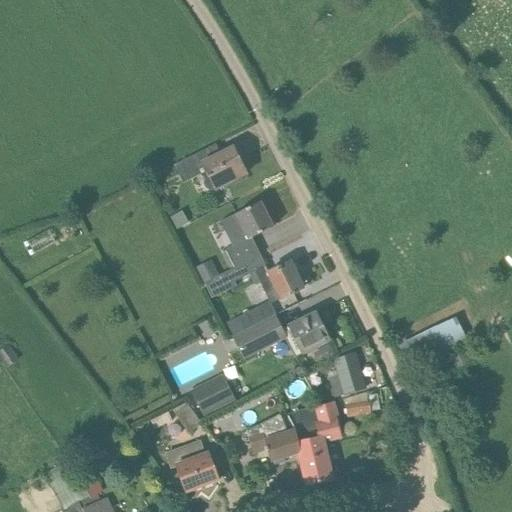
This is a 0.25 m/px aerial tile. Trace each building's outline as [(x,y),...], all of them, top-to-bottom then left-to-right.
[(214,189),(215,190),(247,174),(234,148),(221,155),(216,144),(197,154),(173,165),(182,184),(199,175),(204,180),(203,184),(205,188),(209,190),(213,190),(214,189)] [(223,221),(236,246),(252,238),(274,227),(261,202),(223,221)] [(188,224),(181,211),(169,217),(176,230),(188,224)] [(261,256),(252,238),(236,246),(239,251),(230,255),(237,268),(261,256)] [(218,277),(204,284),(211,299),(236,286),(234,282),(255,272),(270,304),(281,299),(290,295),(291,296),(295,294),(295,293),(304,288),(291,262),(269,272),(261,256),(237,268),(218,277)] [(212,260),(196,268),(204,284),(220,275),(212,260)] [(243,358),(260,350),(285,338),(295,358),(330,341),(316,313),(281,330),(275,317),(256,327),(233,338),(243,358)] [(233,338),(256,327),(250,314),(227,325),(233,338)] [(467,341),(455,316),(397,343),(409,369),(467,341)] [(331,344),(313,353),(318,363),(336,355),(331,344)] [(9,345),(0,350),(0,359),(6,368),(19,359),(9,345)] [(468,363),(462,350),(453,355),(459,368),(468,363)] [(328,379),(334,400),(366,391),(356,355),(333,362),(337,377),(328,379)] [(236,401),(223,375),(191,391),(204,418),(236,401)] [(367,403),(347,405),(346,405),(347,417),(371,414),(370,411),(380,410),(379,394),(366,395),(367,403)] [(299,452),(299,453),(307,485),(330,480),(321,442),(340,437),(336,418),(333,403),(317,406),(321,421),(295,428),(295,431),(294,431),(299,452)] [(202,425),(189,405),(176,414),(189,434),(202,425)] [(172,420),(167,411),(151,420),(155,428),(172,420)] [(271,461),(299,453),(299,452),(294,431),(288,433),(280,415),(248,431),(239,436),(243,443),(246,455),(265,449),(266,452),(268,451),(271,461)] [(156,430),(149,424),(137,439),(146,445),(157,430),(156,430)] [(208,454),(205,455),(200,441),(164,453),(170,469),(178,467),(187,492),(218,481),(208,454)] [(89,494),(82,482),(81,483),(78,478),(77,478),(67,462),(44,476),(54,493),(53,493),(63,510),(61,510),(62,511),(84,511),(83,510),(94,506),(90,497),(91,497),(89,494)] [(362,467),(352,469),(355,484),(365,482),(362,467)] [(354,478),(352,471),(344,473),(346,480),(354,478)] [(94,476),(82,482),(89,494),(91,497),(102,491),(94,476)]
